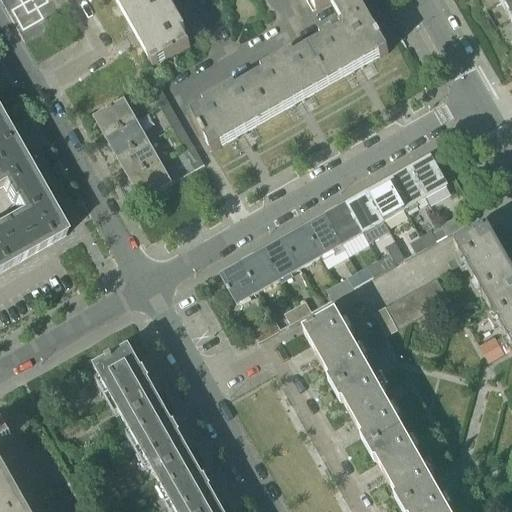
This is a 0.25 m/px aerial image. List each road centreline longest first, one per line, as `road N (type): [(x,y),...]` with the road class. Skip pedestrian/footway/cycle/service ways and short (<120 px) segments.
road 1 (residential): [(146,287),(477,100)]
road 2 (residential): [(362,511),(269,351),(203,387)]
road 3 (residential): [(146,287),(35,93)]
road 4 (residential): [(0,370),(146,287)]
road 5 (residential): [(273,511),(203,387)]
road 6 (residential): [(35,93),(99,54),(71,0)]
